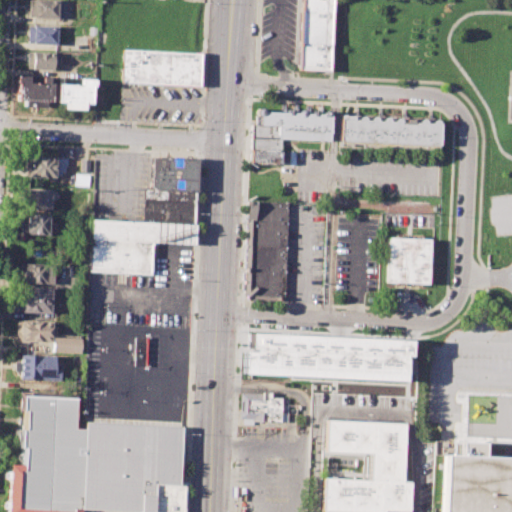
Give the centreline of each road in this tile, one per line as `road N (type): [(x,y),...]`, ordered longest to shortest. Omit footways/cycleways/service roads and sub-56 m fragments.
road 1 (secondary): [(228,0),(208,511)]
road 2 (residential): [(216,315),(421,323),(455,305),(465,278)]
road 3 (residential): [(223,138),(0,130)]
road 4 (residential): [(225,86),(443,94)]
road 5 (residential): [(443,94),(464,118),(465,278)]
